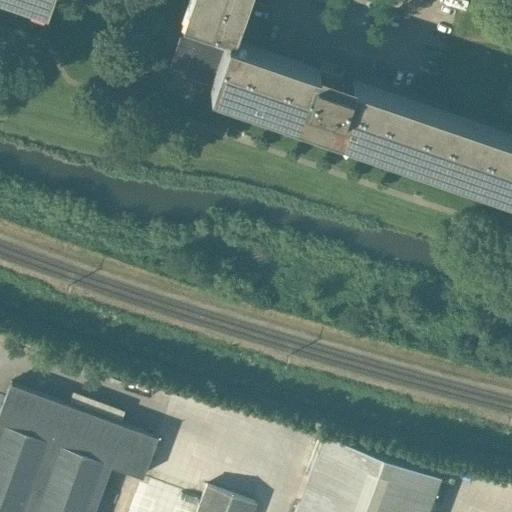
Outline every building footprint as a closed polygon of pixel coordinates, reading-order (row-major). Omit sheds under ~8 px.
[(231,26),(240,0),(191,0),(188,11),(231,26)] [(226,41),(231,26),(188,11),(167,72),(195,81),(210,36),(226,41)] [(290,63),(226,41),(210,36),(195,81),(275,108),(290,63)] [(333,61),(337,51),(333,50),(330,49),(326,49),(323,48),(320,48),(316,49),(313,49),(309,50),(306,52),(301,67),(290,63),(275,108),(349,134),(364,89),(351,84),(356,69),(333,61)] [(417,157),(432,112),(364,89),(349,134),(417,157)] [(511,189),(511,139),(432,112),(417,157),(511,189)] [(156,434),(10,380),(0,407),(0,511),(90,511),(110,460),(142,472),(156,434)] [(424,511),(439,473),(325,431),(294,511),(424,511)] [(149,477),(136,511),(178,511),(186,491),(149,477)] [(251,511),(255,501),(207,483),(195,511),(251,511)]
